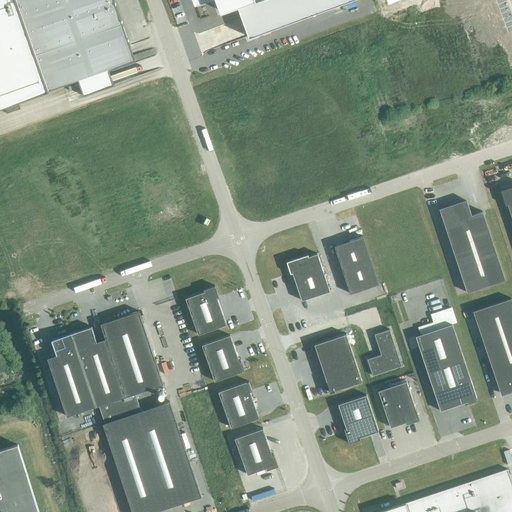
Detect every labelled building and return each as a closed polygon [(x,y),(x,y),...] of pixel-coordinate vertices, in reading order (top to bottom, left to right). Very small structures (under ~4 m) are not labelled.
[(0,0),(0,106),(135,60),(113,0),(0,0)] [(358,5),(356,0),(192,0),(196,10),(217,3),(220,10),(246,1),(259,38),(250,42),(250,43),(358,5)] [(14,179),(0,183),(0,278),(42,265),(14,179)] [(505,205),(507,205),(511,219),(511,186),(511,187),(501,191),(505,205)] [(505,281),(482,211),(471,215),(466,200),(438,209),(443,224),(467,294),(494,285),(505,281)] [(363,237),(334,246),(350,294),(379,285),(363,237)] [(454,282),(461,280),(450,245),(443,248),(454,282)] [(308,255),(286,262),(290,274),(292,274),(301,301),(330,292),(317,254),(308,257),(308,255)] [(213,286),(203,289),(204,291),(185,298),(198,335),(226,325),(217,298),(219,298),(215,286),(213,287),(213,286)] [(511,389),(511,301),(511,298),(472,311),(500,394),(511,389)] [(433,323),(418,328),(420,335),(452,324),(456,323),(451,308),(430,315),(433,323)] [(71,333),(96,407),(97,406),(103,424),(102,424),(131,511),(154,511),(200,497),(169,402),(141,411),(135,394),(163,384),(139,311),(100,324),(106,339),(96,342),(91,327),(71,333)] [(467,404),(477,401),(476,399),(477,399),(452,324),(420,335),(415,336),(440,411),(467,402),(467,404)] [(389,330),(374,335),(381,355),(367,359),(372,376),(401,366),(389,330)] [(96,407),(71,333),(51,340),(57,355),(47,359),(67,417),(96,407)] [(346,334),(314,345),(330,393),(362,382),(346,334)] [(230,335),(202,345),(215,382),(243,372),(242,371),(244,370),(241,361),(239,362),(230,335)] [(419,420),(406,381),(378,391),(390,428),(406,422),(407,424),(419,420)] [(218,392),(231,428),(259,418),(250,392),(252,391),(248,382),(246,382),(218,392)] [(338,404),(347,431),(345,432),(349,444),(360,440),(359,438),(378,432),(366,395),(338,404)] [(267,470),(278,466),(274,455),(272,455),(264,432),(263,428),(234,438),(247,475),(266,468),(267,470)] [(38,511),(17,445),(0,450),(0,511),(38,511)] [(511,511),(511,483),(507,469),(378,511),(511,511)]
